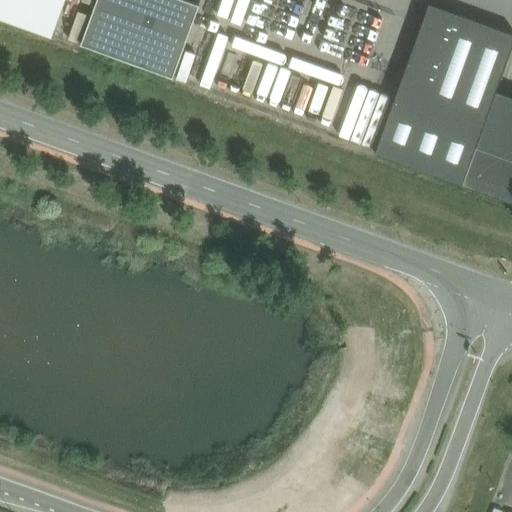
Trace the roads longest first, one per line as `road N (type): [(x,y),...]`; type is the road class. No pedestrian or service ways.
road 1 (tertiary): [(476,286),(0,113)]
road 2 (tertiary): [(476,286),(418,450),(380,511)]
road 3 (tertiary): [(423,511),(511,300)]
